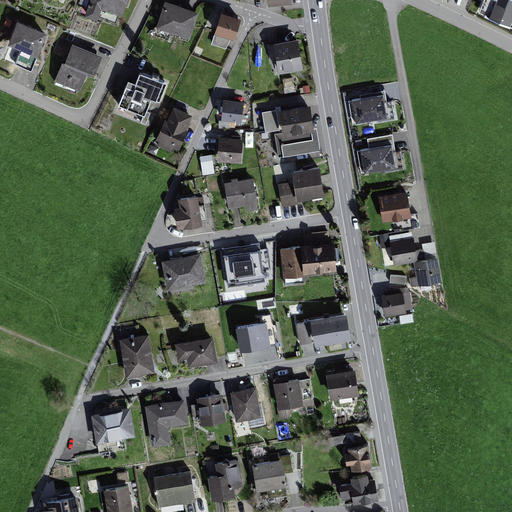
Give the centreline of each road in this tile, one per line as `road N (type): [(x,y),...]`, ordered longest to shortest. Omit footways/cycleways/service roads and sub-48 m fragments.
road 1 (residential): [(250,14),(149,238),(166,243),(349,214)]
road 2 (residential): [(373,350),(78,400)]
road 3 (residential): [(0,82),(76,117),(89,114),(143,0)]
road 4 (residential): [(385,0),(413,207)]
road 5 (secondary): [(349,214),(319,26)]
road 6 (secondary): [(399,504),(373,350)]
road 7 (secondary): [(373,350),(349,214)]
